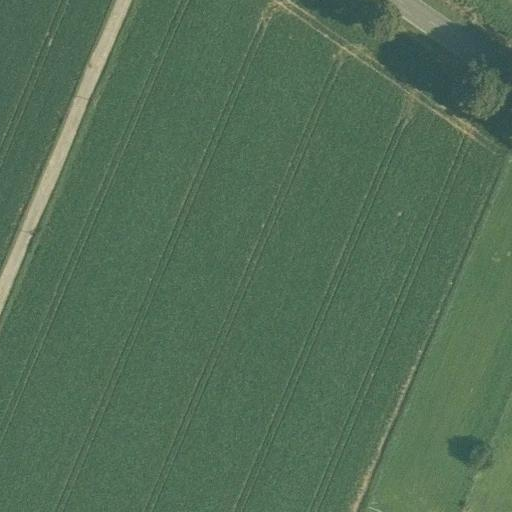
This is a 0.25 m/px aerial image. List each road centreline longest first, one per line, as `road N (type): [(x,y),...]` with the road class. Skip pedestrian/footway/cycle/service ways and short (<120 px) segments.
road 1 (unclassified): [(0,324),(130,0)]
road 2 (secondary): [(511,79),(394,0)]
